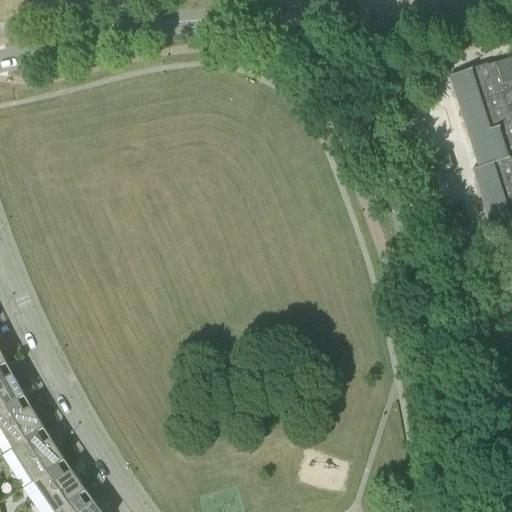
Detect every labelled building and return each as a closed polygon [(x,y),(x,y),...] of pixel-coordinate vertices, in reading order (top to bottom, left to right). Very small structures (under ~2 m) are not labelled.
[(491,231),(508,226),(511,237),(511,236),(511,57),(488,65),(488,64),(449,76),(479,168),(471,171),(491,231)] [(448,155),(432,160),(437,175),(452,170),(448,155)] [(0,412),(25,398),(7,365),(0,368),(0,412)] [(0,430),(12,450),(44,430),(25,398),(0,412),(0,430)] [(33,483),(65,462),(44,430),(12,450),(33,483)] [(53,511),(59,511),(86,493),(65,462),(33,483),(53,511)] [(100,511),(86,493),(59,511),(100,511)]
